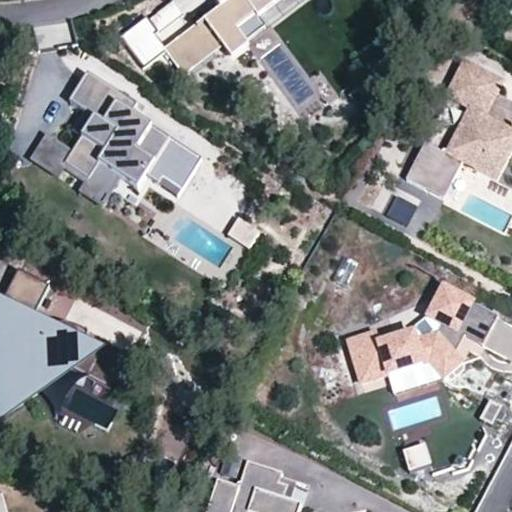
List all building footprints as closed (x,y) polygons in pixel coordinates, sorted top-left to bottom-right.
[(260,20),(286,0),(216,0),(215,1),(222,11),(206,23),(204,21),(167,49),(157,36),(160,34),(149,19),(148,19),(121,39),(142,67),(165,50),(183,75),(223,45),(221,43),(238,30),(247,43),(266,29),(260,20)] [(149,19),(160,34),(185,15),(174,1),(149,19)] [(233,59),(250,46),(247,43),(238,30),(221,43),(223,45),(233,59)] [(453,184),(464,164),(467,158),(478,164),(475,170),(497,182),(511,154),(511,132),(510,132),(511,128),(511,110),(510,103),(498,97),(504,84),(466,64),(447,98),(473,111),(458,139),(455,138),(446,155),(426,145),(415,165),(453,184)] [(113,92),(88,77),(70,105),(86,114),(96,121),(83,140),(74,156),(65,171),(87,185),(99,167),(121,181),(139,193),(148,180),(179,200),(203,163),(132,117),(138,108),(113,92)] [(366,100),(359,90),(349,98),(357,108),(366,100)] [(96,121),(86,114),(73,134),(83,140),(96,121)] [(74,156),(48,139),(33,162),(59,179),(65,171),(74,156)] [(464,164),(475,170),(478,164),(467,158),(464,164)] [(415,165),(407,181),(445,201),(453,184),(415,165)] [(87,185),(82,193),(104,208),(121,181),(99,167),(87,185)] [(397,198),(385,221),(407,232),(419,209),(397,198)] [(259,236),(238,222),(227,240),(248,254),(259,236)] [(113,390),(125,367),(85,346),(90,337),(71,328),(67,328),(54,329),(35,319),(50,289),(20,272),(0,310),(0,399),(0,401),(13,406),(38,359),(96,390),(90,400),(112,411),(121,394),(113,390)] [(473,305),(445,290),(429,319),(443,326),(437,338),(418,344),(415,335),(381,346),(378,335),(350,343),(363,384),(390,376),(424,366),(431,364),(445,379),(462,364),(456,356),(449,350),(473,305)] [(473,305),(449,350),(456,356),(466,338),(484,347),(499,319),(473,305)] [(418,344),(437,338),(443,326),(429,319),(414,331),(415,335),(418,344)] [(426,373),(424,366),(390,376),(392,384),(426,373)] [(504,410),(491,403),(481,422),(493,430),(504,410)] [(411,474),(433,467),(426,447),(404,454),(411,474)] [(300,511),(302,508),(284,502),(289,490),(279,487),(283,477),(248,465),(240,489),(218,482),(208,511),(300,511)]
